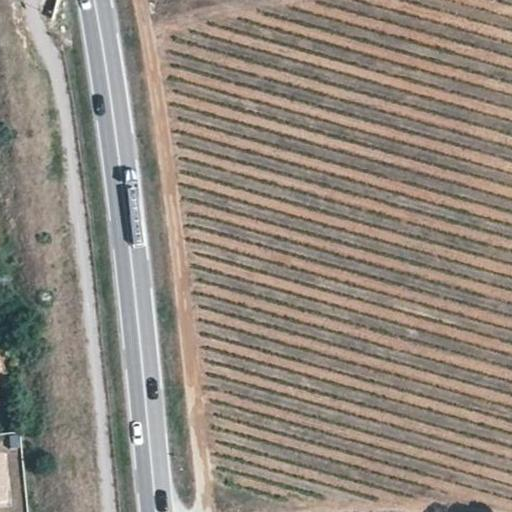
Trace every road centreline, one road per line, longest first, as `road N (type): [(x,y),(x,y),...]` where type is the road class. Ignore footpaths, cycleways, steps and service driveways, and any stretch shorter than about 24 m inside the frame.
road 1 (primary): [(88,0),(124,195),(156,511)]
road 2 (track): [(202,511),(138,0)]
